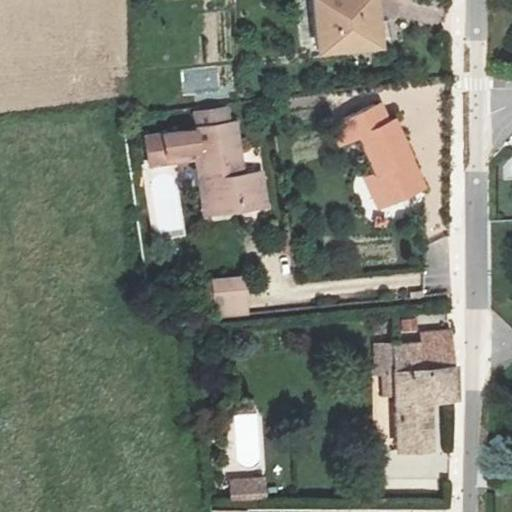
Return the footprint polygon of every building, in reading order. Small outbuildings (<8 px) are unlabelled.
[(373,0),(310,0),(316,54),(380,46),(373,0)] [(392,119),(383,122),(375,105),(333,123),(341,140),(357,134),(373,174),(361,180),(376,210),(423,188),(392,119)] [(165,154),(194,150),(203,215),(266,205),(261,173),(245,174),(236,124),(190,130),(162,133),(165,154)] [(210,318),(248,316),(246,278),(209,279),(210,318)] [(427,400),(455,397),(451,337),(451,330),(420,334),(421,343),(391,346),(393,450),(428,449),(427,400)] [(229,477),(230,502),(267,500),(266,476),(229,477)]
